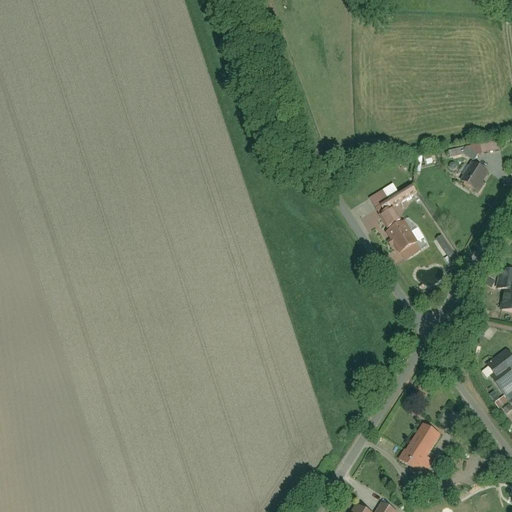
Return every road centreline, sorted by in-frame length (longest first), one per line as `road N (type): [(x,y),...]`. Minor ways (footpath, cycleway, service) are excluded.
road 1 (residential): [(429,335),(342,207),(261,0)]
road 2 (residential): [(320,511),(429,335)]
road 3 (residential): [(429,335),(511,206)]
road 4 (residential): [(511,454),(429,335)]
